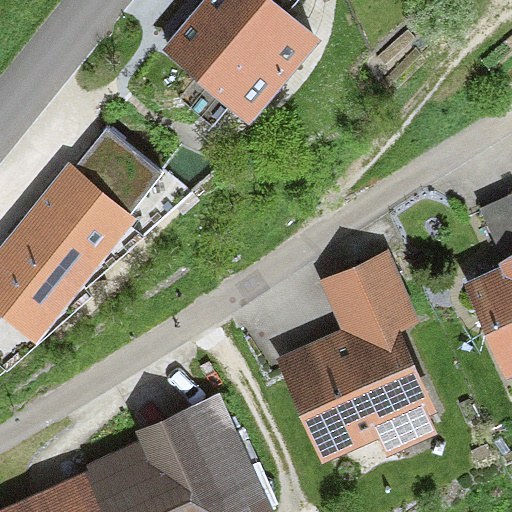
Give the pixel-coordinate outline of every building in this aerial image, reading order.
[(319,42),(287,13),(272,0),(205,0),(160,50),(194,80),(180,96),(211,124),(230,103),(249,120),(319,42)] [(272,0),(287,13),(298,0),(272,0)] [(132,214),(163,173),(108,128),(76,168),(132,214)] [(76,168),(70,163),(0,247),(0,310),(37,341),(138,219),(132,214),(76,168)] [(511,194),(480,209),(504,261),(511,257),(511,194)] [(320,280),(343,330),(275,360),(322,466),(379,441),(387,459),(440,436),(431,417),(440,414),(404,333),(424,324),(391,248),(320,280)] [(499,263),(502,268),(464,285),(507,381),(511,379),(511,257),(504,261),(499,263)] [(86,465),(89,471),(0,508),(0,511),(277,511),(224,394),(139,434),(142,440),(86,465)]
